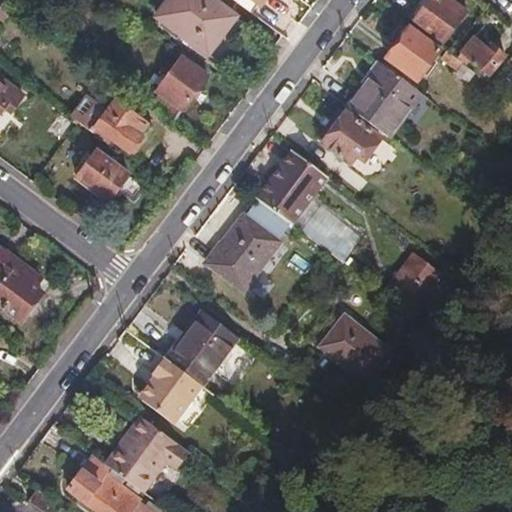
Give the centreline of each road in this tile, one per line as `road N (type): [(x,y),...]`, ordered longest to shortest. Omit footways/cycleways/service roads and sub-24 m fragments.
road 1 (residential): [(130,282),(342,0)]
road 2 (residential): [(0,449),(130,282)]
road 3 (residential): [(0,185),(130,282)]
